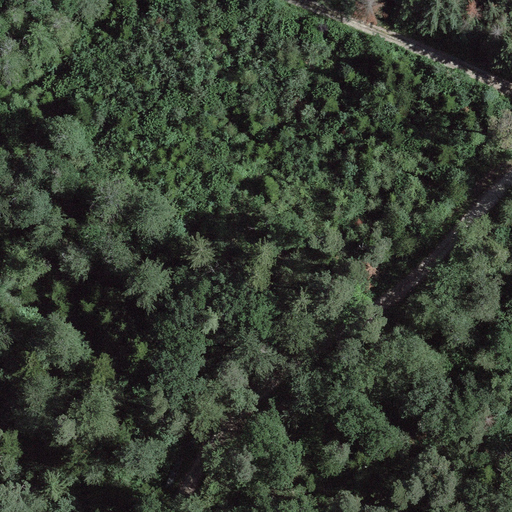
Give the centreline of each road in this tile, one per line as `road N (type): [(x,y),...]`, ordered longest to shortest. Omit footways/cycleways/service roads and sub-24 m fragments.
road 1 (track): [(177,511),(206,457),(253,399),(433,262),(511,180)]
road 2 (track): [(511,88),(298,0)]
